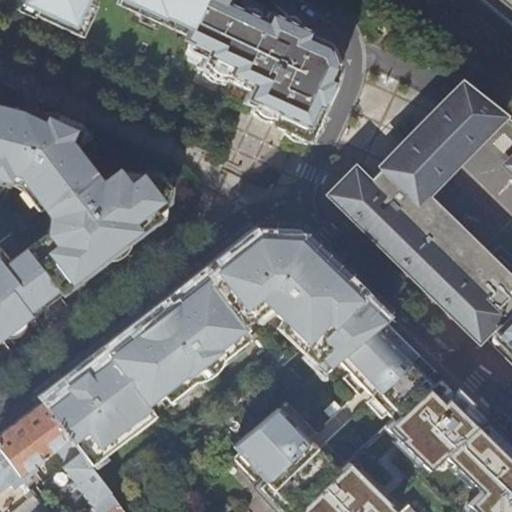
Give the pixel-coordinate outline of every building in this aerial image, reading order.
[(25,0),(24,2),(39,8),(35,16),(81,37),(95,6),(84,0),(116,0),(115,4),(186,36),(202,0),(25,0)] [(273,128),(305,143),(328,96),(325,95),(332,81),(327,79),(333,69),(333,66),(330,57),(325,47),(317,42),(318,38),(306,33),(307,31),(269,12),(264,21),(226,3),(227,0),(202,0),(186,36),(184,40),(205,50),(197,67),(247,90),(242,102),(270,116),(266,125),(273,128)] [(420,199),(433,187),(435,189),(458,165),(457,162),(488,131),(502,116),(460,82),(448,94),(399,144),(376,167),(378,170),(367,182),(356,172),(326,201),(366,240),(408,281),(475,348),(490,333),(511,309),(511,288),(477,255),(466,244),(455,233),(425,204),(420,199)] [(0,336),(25,318),(20,312),(63,279),(64,281),(79,270),(92,260),(95,264),(154,220),(149,213),(165,201),(167,189),(157,177),(145,175),(127,188),(117,173),(107,180),(94,179),(73,150),(81,133),(40,113),(16,109),(14,112),(0,107),(0,174),(6,177),(8,171),(19,173),(45,207),(47,233),(8,263),(0,269),(0,336)] [(127,188),(145,175),(118,172),(117,173),(127,188)] [(455,233),(457,231),(428,202),(425,204),(455,233)] [(468,241),(457,231),(455,233),(466,244),(468,241)] [(334,361),(380,323),(332,275),(299,243),(249,242),(168,305),(169,306),(154,318),(137,332),(136,330),(90,365),(91,366),(74,379),(53,396),(52,393),(38,404),(71,447),(77,455),(81,459),(146,411),(144,408),(166,391),(170,397),(190,383),(185,377),(214,355),(219,361),(238,346),(233,341),(269,312),(305,347),(298,352),(320,373),(334,361)] [(477,255),(511,288),(511,285),(479,253),(477,255)] [(511,309),(490,333),(511,355),(511,309)] [(400,414),(438,380),(406,349),(380,323),(334,361),(391,422),(400,414)] [(441,459),(457,444),(446,431),(469,410),(464,406),(438,380),(400,414),(441,459)] [(64,452),(71,447),(38,404),(15,422),(0,433),(0,454),(24,486),(31,481),(23,472),(58,445),(64,452)] [(295,511),(314,494),(336,474),(276,409),(230,448),(289,511),(295,511)] [(482,511),(472,500),(475,497),(448,467),(455,460),(464,461),(493,433),(481,422),(457,444),(441,459),(408,490),(415,498),(412,501),(420,510),(424,507),(427,511),(482,511)] [(24,486),(0,454),(0,488),(12,480),(17,487),(18,486),(22,490),(21,492),(28,502),(33,498),(24,486)] [(121,511),(81,459),(77,455),(60,468),(91,507),(89,509),(91,511),(121,511)] [(329,511),(314,494),(295,511),(329,511)] [(44,511),(37,503),(26,511),(44,511)]
